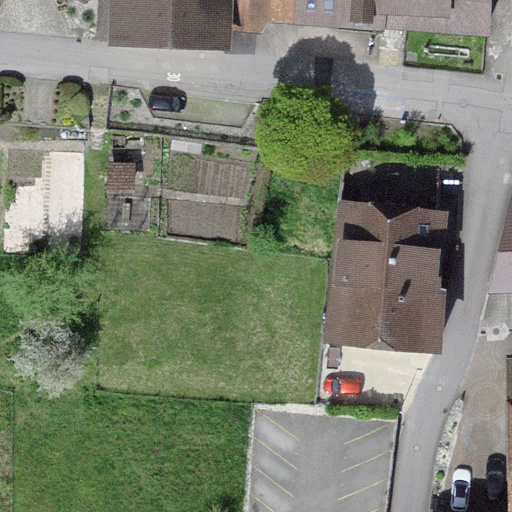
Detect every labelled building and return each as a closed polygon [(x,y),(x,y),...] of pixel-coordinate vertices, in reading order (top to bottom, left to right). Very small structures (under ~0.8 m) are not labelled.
[(293,10),(293,0),(115,0),(112,41),(221,41),(224,6),(293,10)] [(293,0),(293,10),(383,23),(384,0),(293,0)] [(384,0),(383,23),(488,31),(489,0),(384,0)] [(511,203),(488,299),(511,297),(511,203)] [(439,301),(447,222),(342,212),(335,285),(329,284),(322,354),(440,365),(446,301),(439,301)]
